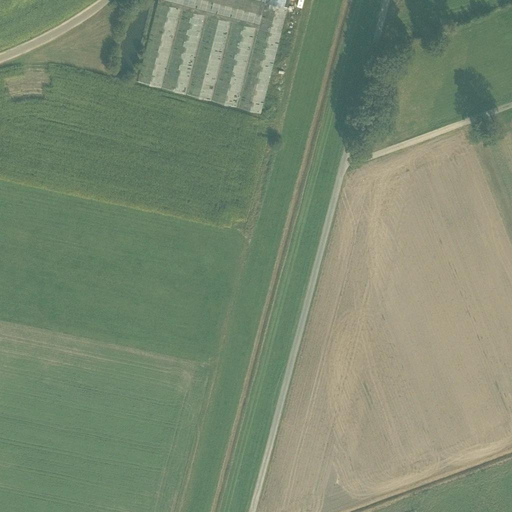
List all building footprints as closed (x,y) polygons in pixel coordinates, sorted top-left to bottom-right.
[(265,1),(260,0),(158,0),(158,2),(182,8),(207,15),(232,22),(258,28),(265,1)] [(264,0),(265,1),(258,28),(281,34),(289,0),(264,0)] [(182,8),(158,2),(137,82),(161,88),(182,8)] [(207,15),(182,8),(161,88),(187,95),(207,15)] [(232,22),(207,15),(187,95),(212,102),(232,22)] [(258,28),(232,22),(212,102),(238,108),(258,28)] [(281,34),(258,28),(238,108),(260,114),(281,34)]
